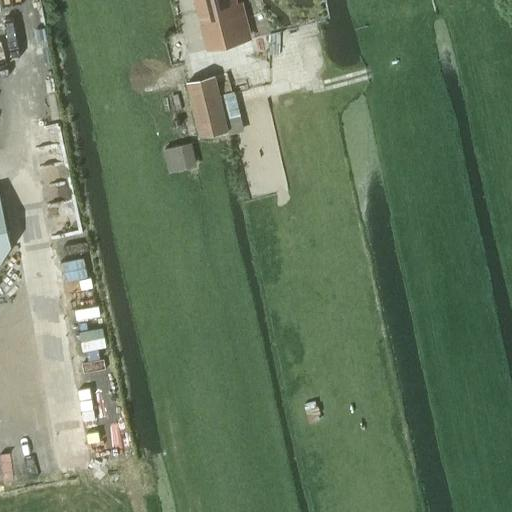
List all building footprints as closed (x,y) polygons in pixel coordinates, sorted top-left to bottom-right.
[(195,0),(208,49),(245,39),(235,0),(195,0)] [(0,44),(0,55),(38,50),(36,40),(0,44)] [(339,121),(330,66),(306,70),(315,124),(339,121)] [(0,136),(3,157),(44,150),(36,103),(46,101),(41,69),(0,75),(0,136)] [(186,82),(199,136),(227,129),(215,75),(186,82)]
